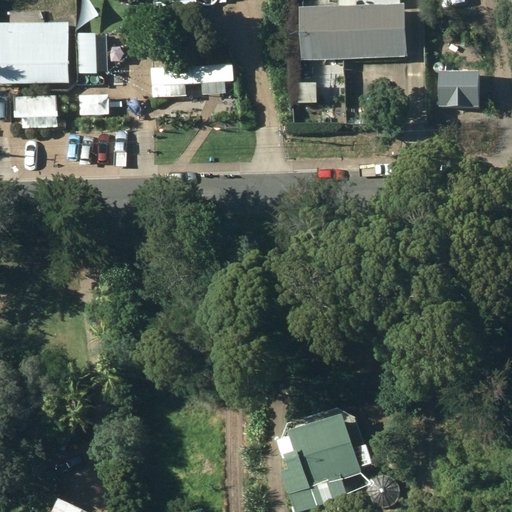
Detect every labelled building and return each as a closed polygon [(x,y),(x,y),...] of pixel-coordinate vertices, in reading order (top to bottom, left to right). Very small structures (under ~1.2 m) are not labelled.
[(306,59),(412,55),(410,2),(361,3),(361,0),(343,0),(344,4),(305,5),(306,59)] [(2,84),(73,83),(72,21),(1,22),(2,84)] [(485,106),(485,70),(467,71),(467,57),(448,58),(448,70),(442,70),(442,93),(448,93),(447,106),(485,106)] [(120,58),(122,99),(146,99),(144,58),(120,58)] [(154,67),(155,89),(235,86),(235,64),(154,67)] [(319,84),(298,84),(297,105),(319,105),(319,84)] [(18,94),(17,118),(59,120),(60,96),(18,94)] [(300,511),(351,496),(345,476),(365,470),(363,466),(376,462),(371,444),(359,448),(349,414),(295,431),(301,450),(289,454),(294,468),(287,470),(300,511)] [(98,511),(66,497),(59,511),(98,511)]
